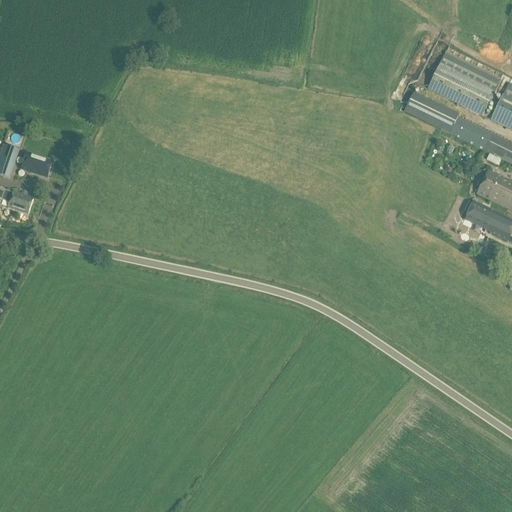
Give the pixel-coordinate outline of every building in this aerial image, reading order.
[(439,65),(427,91),(482,118),(495,92),(439,65)] [(435,129),(449,136),(458,119),(459,116),(413,93),(403,114),(435,129)] [(511,100),(503,96),(490,121),(511,131),(511,100)] [(511,145),(458,119),(449,136),(511,166),(511,145)] [(19,152),(4,147),(0,158),(0,177),(9,180),(19,152)] [(47,179),(52,163),(27,154),(21,170),(47,179)] [(477,196),(511,212),(511,183),(488,172),(477,196)] [(28,216),(34,197),(15,191),(13,195),(0,190),(0,207),(2,201),(10,203),(8,210),(28,216)] [(465,221),(508,242),(511,233),(511,221),(474,203),(465,221)] [(468,228),(466,233),(479,237),(481,231),(468,228)]
